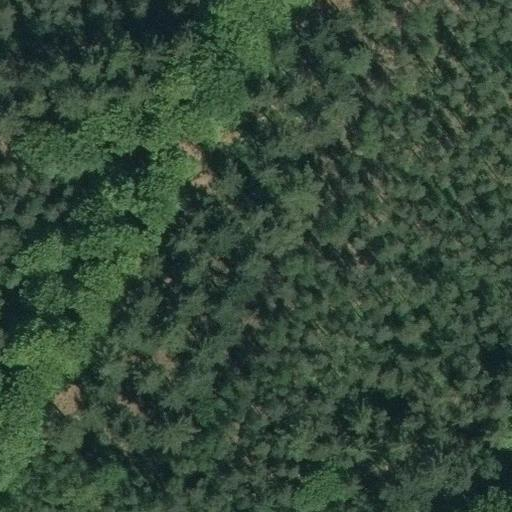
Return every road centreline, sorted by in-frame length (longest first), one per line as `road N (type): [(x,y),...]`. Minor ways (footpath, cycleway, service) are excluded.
road 1 (track): [(288,0),(0,471)]
road 2 (track): [(258,50),(0,85)]
